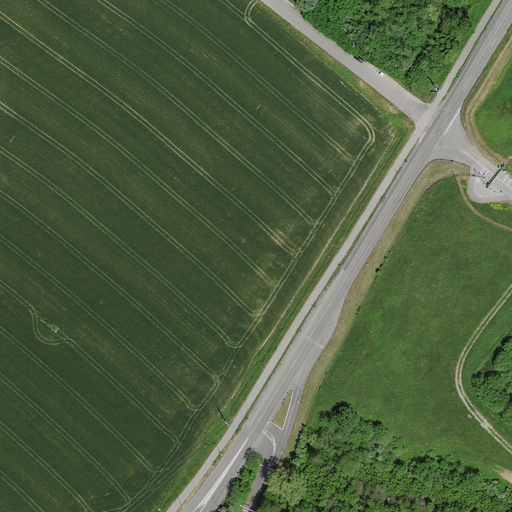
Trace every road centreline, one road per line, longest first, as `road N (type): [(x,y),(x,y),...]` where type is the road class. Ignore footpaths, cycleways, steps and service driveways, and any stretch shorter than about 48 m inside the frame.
road 1 (tertiary): [(338,291),(511,6)]
road 2 (unclassified): [(274,454),(338,291)]
road 3 (unknown): [(511,305),(464,379),(511,451)]
road 4 (tertiary): [(255,425),(338,291)]
